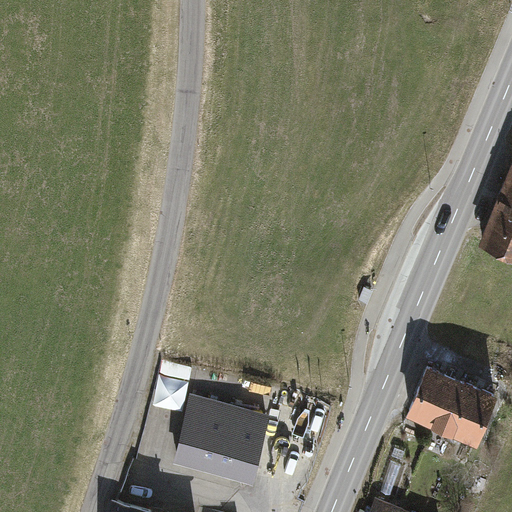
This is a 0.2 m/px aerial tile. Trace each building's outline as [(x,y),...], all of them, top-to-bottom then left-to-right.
[(511,164),(482,238),(511,250),(511,164)] [(372,287),(365,284),(359,299),(366,302),(372,287)] [(402,420),(427,430),(447,378),(423,369),(402,420)] [(186,405),(189,377),(167,375),(164,403),(186,405)] [(472,388),(447,378),(427,430),(452,440),(472,388)] [(497,397),(472,388),(452,440),(477,449),(497,397)] [(193,400),(179,459),(249,475),(263,415),(193,400)] [(366,511),(407,511),(372,498),(366,511)] [(114,511),(178,511),(117,499),(114,511)]
